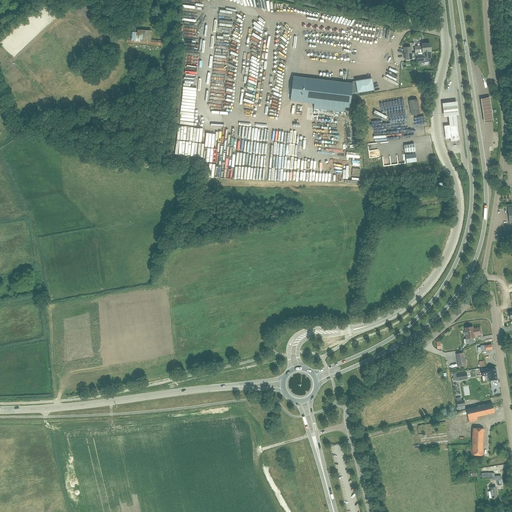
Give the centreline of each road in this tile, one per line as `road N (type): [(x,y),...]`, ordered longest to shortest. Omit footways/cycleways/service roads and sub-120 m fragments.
road 1 (primary): [(317,382),(416,335),(461,288),(480,245),(485,180),(458,0)]
road 2 (primary): [(450,0),(470,169),(460,249),(433,301),(398,334),(312,372)]
road 3 (unclassified): [(300,337),(392,314),(444,260),(459,215),(435,119),(445,34)]
road 4 (unclassified): [(485,0),(504,135),(476,290)]
road 5 (track): [(0,158),(23,215),(31,214),(56,408)]
road 6 (primary): [(0,410),(228,387)]
road 7 (unclassified): [(346,424),(349,402),(414,353),(476,290)]
road 8 (unclassified): [(445,34),(271,0)]
road 9 (unclassified): [(511,418),(492,294),(476,290)]
